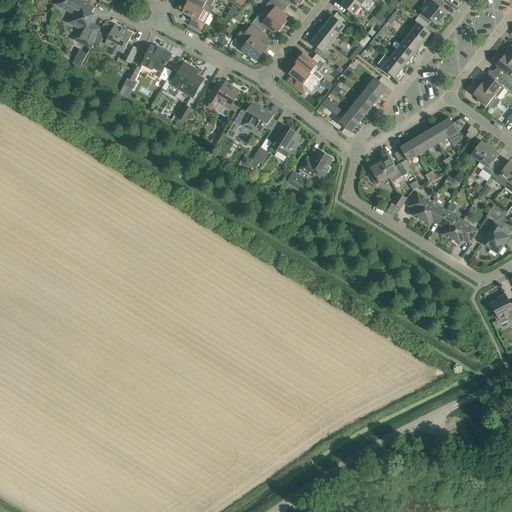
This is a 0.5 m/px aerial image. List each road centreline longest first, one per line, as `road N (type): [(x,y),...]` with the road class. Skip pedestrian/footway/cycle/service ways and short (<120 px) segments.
road 1 (residential): [(511,269),(481,283),(355,202),(349,185),(356,153)]
road 2 (residential): [(356,153),(476,0)]
road 3 (unclassified): [(275,511),(426,417)]
road 4 (residential): [(356,153),(261,78)]
